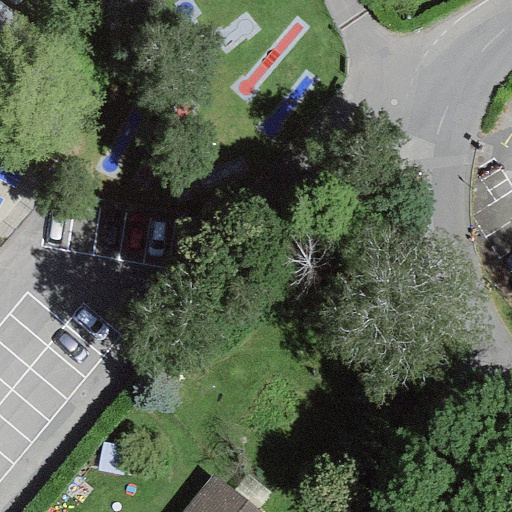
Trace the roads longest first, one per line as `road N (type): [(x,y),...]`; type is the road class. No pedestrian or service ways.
road 1 (residential): [(0,504),(158,314),(304,159),(345,128),(417,104)]
road 2 (tertiary): [(417,104),(417,183),(428,233),(463,307),(511,373)]
road 3 (tertiary): [(511,10),(447,58),(417,104)]
road 4 (residential): [(344,0),(417,104)]
